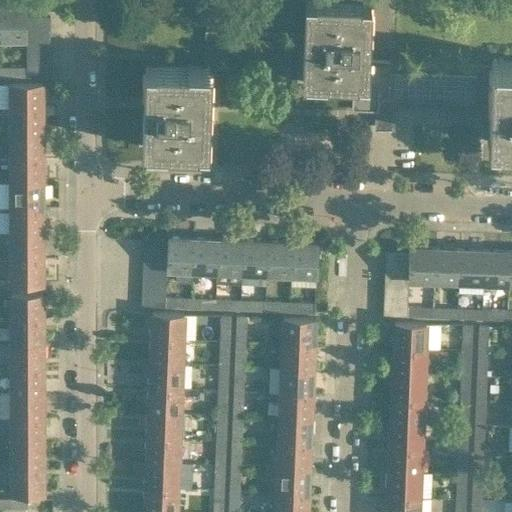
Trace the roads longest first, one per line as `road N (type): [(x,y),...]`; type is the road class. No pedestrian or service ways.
road 1 (residential): [(83,511),(82,194)]
road 2 (residential): [(349,511),(360,204)]
road 3 (residential): [(360,204),(82,194)]
road 4 (residential): [(82,194),(83,0)]
road 5 (residential): [(511,210),(360,204)]
